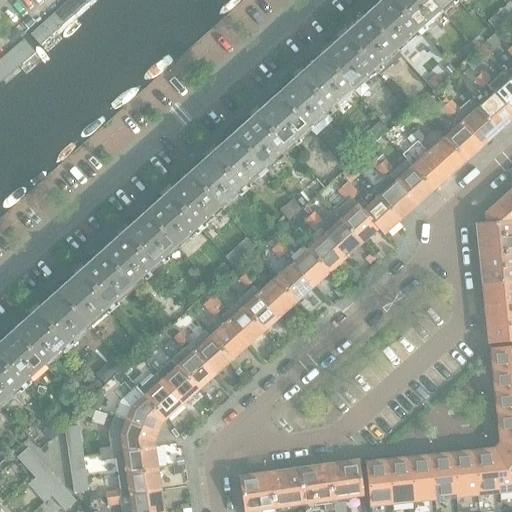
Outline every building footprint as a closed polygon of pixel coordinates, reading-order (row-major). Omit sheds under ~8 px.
[(62,0),(27,32),(46,53),(62,40),(58,36),(64,31),(67,35),(83,22),(79,18),(98,0),(62,0)] [(439,10),(429,0),(381,0),(364,16),(395,50),(439,10)] [(450,0),(429,0),(439,10),(450,0)] [(501,25),(511,16),(504,8),(494,18),(501,25)] [(34,23),(28,16),(22,22),(28,28),(34,23)] [(352,89),(395,50),(364,16),(320,54),(352,89)] [(12,42),(20,35),(15,29),(7,37),(12,42)] [(476,50),(485,42),(479,34),(469,43),(476,50)] [(36,51),(23,37),(0,56),(0,83),(18,67),(26,76),(42,62),(34,53),(36,51)] [(308,128),(352,89),(320,54),(277,93),(308,128)] [(511,58),(508,54),(497,64),(505,73),(504,73),(510,80),(511,82),(511,58)] [(490,80),(482,72),(478,77),(485,85),(490,80)] [(433,89),(442,81),(436,75),(427,83),(433,89)] [(485,85),(478,77),(473,82),(480,89),(485,85)] [(511,82),(510,80),(493,95),(511,115),(511,82)] [(293,142),(308,128),(277,93),(233,133),(251,153),(264,167),(287,147),(293,142)] [(511,119),(511,115),(493,95),(477,109),(476,109),(497,132),(511,119)] [(410,111),(420,102),(414,96),(405,104),(410,111)] [(497,132),(476,109),(477,109),(469,100),(458,110),(449,101),(444,106),(452,114),(461,123),(460,124),(481,147),(497,132)] [(397,118),(407,109),(400,102),(391,111),(397,118)] [(452,114),(444,106),(440,110),(448,119),(452,114)] [(367,147),(385,131),(378,123),(360,139),(367,147)] [(481,147),(460,124),(444,138),(458,153),(465,161),(481,147)] [(424,140),(417,131),(412,136),(420,144),(424,140)] [(264,167),(251,153),(233,133),(189,172),(220,206),(264,167)] [(449,176),(428,152),(420,144),(412,136),(407,140),(418,152),(407,162),(405,160),(432,191),(449,176)] [(465,161),(458,153),(444,138),(428,152),(449,176),(465,161)] [(386,173),(379,165),(374,159),(369,163),(382,177),(386,173)] [(432,191),(405,160),(389,175),(395,182),(416,205),(432,191)] [(391,168),(384,161),(379,165),(386,173),(391,168)] [(358,175),(350,166),(341,174),(349,183),(358,175)] [(220,206),(189,172),(145,212),(176,246),(220,206)] [(331,181),(325,174),(319,180),(325,186),(331,181)] [(314,193),(322,186),(315,179),(307,186),(314,193)] [(358,194),(347,182),(342,187),(349,196),(350,198),(352,199),(358,194)] [(395,182),(379,196),(400,219),(416,205),(395,182)] [(349,196),(342,187),(336,192),(344,200),(349,196)] [(511,188),(484,214),(485,223),(511,220),(511,188)] [(400,219),(379,196),(363,211),(377,229),(383,235),(400,219)] [(377,229),(363,211),(352,199),(350,198),(334,212),(362,243),(377,229)] [(362,243),(334,212),(333,211),(322,221),(313,212),(308,217),(324,235),(345,258),(362,243)] [(176,246),(145,212),(101,251),(132,285),(176,246)] [(511,279),(511,220),(485,223),(475,224),(481,283),(511,279)] [(345,258),(324,235),(308,250),(329,272),(345,258)] [(329,272),(308,250),(297,260),(281,242),(277,246),(284,254),(283,255),(292,265),(292,264),(312,287),(329,272)] [(284,254),(277,246),(271,251),(278,259),(283,255),(284,254)] [(132,285),(101,251),(57,290),(88,325),(132,285)] [(235,268),(243,261),(237,253),(228,261),(235,268)] [(224,274),(228,270),(222,264),(218,268),(217,268),(209,276),(215,283),(224,275),(224,274)] [(292,264),(292,265),(277,278),(297,301),(312,287),(292,264)] [(255,280),(247,272),(243,276),(250,284),(255,280)] [(250,284),(243,276),(238,280),(245,288),(250,284)] [(297,301),(277,278),(260,293),(280,316),(297,301)] [(511,279),(481,283),(488,343),(504,341),(511,339),(511,279)] [(212,288),(206,282),(201,287),(207,293),(212,288)] [(280,316),(260,293),(254,287),(238,302),(263,331),(280,316)] [(88,325),(57,290),(12,330),(43,365),(88,325)] [(224,308),(213,296),(207,302),(217,313),(224,308)] [(217,313),(207,302),(202,306),(212,318),(217,313)] [(263,331),(238,302),(221,317),(226,323),(247,346),(263,331)] [(226,323),(210,337),(230,360),(247,346),(226,323)] [(0,403),(43,365),(12,330),(0,341),(0,403)] [(189,339),(182,331),(177,335),(184,343),(189,339)] [(230,360),(210,337),(210,338),(204,331),(188,345),(214,375),(230,360)] [(184,343),(177,335),(172,339),(179,347),(184,343)] [(214,375),(188,345),(171,361),(197,390),(214,375)] [(511,345),(489,348),(492,370),(511,367),(511,345)] [(156,368),(149,360),(144,364),(152,372),(156,368)] [(197,390),(171,361),(155,375),(181,404),(197,390)] [(152,372),(144,364),(139,369),(147,377),(152,372)] [(511,367),(492,370),(494,391),(511,389),(511,367)] [(165,419),(139,390),(129,378),(128,379),(121,372),(110,381),(116,389),(123,383),(130,391),(120,401),(114,416),(157,433),(161,422),(165,419)] [(181,404),(155,375),(139,390),(165,419),(181,404)] [(93,395),(100,388),(93,381),(86,388),(93,395)] [(511,389),(494,391),(496,413),(511,411),(511,389)] [(66,425),(75,416),(68,409),(59,417),(66,425)] [(511,411),(496,413),(498,434),(511,433),(511,411)] [(153,442),(157,433),(114,416),(107,433),(109,447),(99,449),(99,454),(154,447),(153,442)] [(87,432),(86,419),(77,420),(78,426),(79,433),(87,432)] [(50,442),(62,431),(54,423),(43,433),(50,442)] [(79,433),(78,426),(64,428),(65,435),(79,433)] [(80,439),(79,433),(65,435),(66,441),(80,439)] [(511,433),(498,434),(499,442),(511,452),(511,433)] [(45,443),(36,434),(29,441),(37,450),(45,443)] [(81,446),(80,441),(80,439),(66,441),(67,448),(81,446)] [(494,449),(498,493),(511,491),(511,452),(499,442),(494,449)] [(82,452),(81,446),(67,448),(68,454),(82,452)] [(157,468),(154,447),(99,454),(100,461),(115,459),(117,474),(157,468)] [(20,463),(32,453),(27,448),(16,458),(20,463)] [(472,451),(477,495),(498,493),(494,449),(472,451)] [(450,453),(455,497),(477,495),(472,451),(450,453)] [(83,456),(82,452),(68,454),(68,458),(68,461),(83,459),(83,456)] [(25,468),(36,458),(32,453),(20,463),(25,468)] [(429,455),(433,499),(455,497),(450,453),(429,455)] [(407,458),(412,502),(433,499),(429,455),(407,458)] [(29,473),(40,462),(36,458),(25,468),(29,473)] [(386,460),(390,504),(412,502),(407,458),(386,460)] [(84,465),(83,459),(68,461),(69,467),(84,465)] [(389,502),(385,459),(363,461),(368,505),(389,502)] [(362,495),(359,475),(357,460),(299,468),(304,504),(337,499),(362,495)] [(20,469),(13,461),(7,467),(14,475),(20,469)] [(34,477),(45,467),(44,466),(40,462),(29,473),(32,476),(34,477)] [(85,472),(84,465),(69,467),(70,474),(85,472)] [(38,482),(49,472),(45,467),(34,477),(38,482)] [(160,491),(157,468),(117,474),(119,490),(105,493),(106,498),(117,497),(129,495),(160,491)] [(304,504),(299,468),(239,477),(244,511),(274,508),(304,504)] [(42,487),(54,477),(49,472),(38,482),(42,487)] [(86,478),(85,472),(70,474),(71,480),(86,478)] [(47,492),(58,482),(54,477),(42,487),(47,492)] [(87,485),(86,478),(71,480),(72,487),(87,485)] [(51,497),(62,487),(58,482),(47,492),(51,497)] [(88,491),(87,485),(72,487),(73,493),(88,491)] [(56,502),(67,492),(62,487),(51,497),(56,502)] [(162,511),(163,511),(160,491),(129,495),(131,511),(162,511)] [(60,507),(71,496),(67,492),(56,502),(60,507)] [(64,511),(76,501),(71,496),(60,507),(64,511)] [(118,504),(117,497),(106,498),(107,505),(118,504)]
